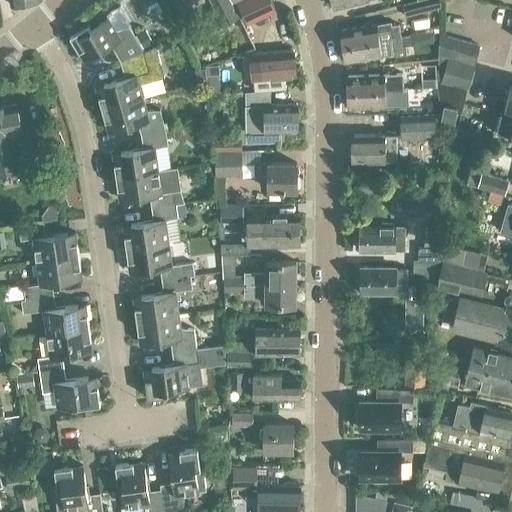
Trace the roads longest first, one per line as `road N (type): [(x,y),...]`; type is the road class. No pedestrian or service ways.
road 1 (residential): [(325,511),(325,82),(303,0)]
road 2 (residential): [(127,429),(76,112),(40,28)]
